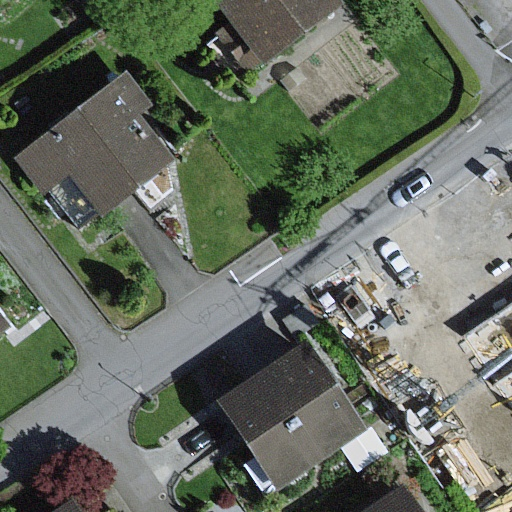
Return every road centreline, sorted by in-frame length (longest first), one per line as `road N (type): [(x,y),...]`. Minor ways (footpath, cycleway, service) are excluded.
road 1 (residential): [(511,121),(121,370)]
road 2 (residential): [(121,370),(0,213)]
road 3 (residential): [(84,399),(158,511)]
road 4 (residential): [(511,96),(437,0)]
